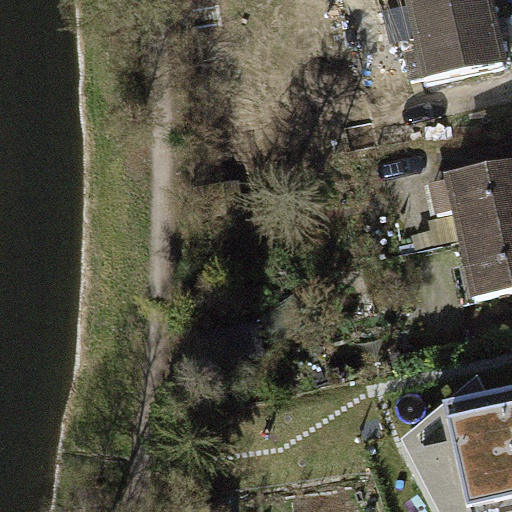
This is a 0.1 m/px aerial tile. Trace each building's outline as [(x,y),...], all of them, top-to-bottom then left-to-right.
[(490,9),(488,0),(407,0),(413,26),(490,9)] [(504,70),(490,9),(413,26),(420,56),(405,59),(411,87),(426,84),(427,87),(504,70)] [(456,217),(462,245),(511,233),(511,169),(449,183),(449,185),(432,189),(439,221),(456,217)] [(511,233),(462,245),(476,306),(511,298),(511,233)] [(421,416),(459,407),(451,372),(345,397),(362,468),(430,452),(421,416)]
